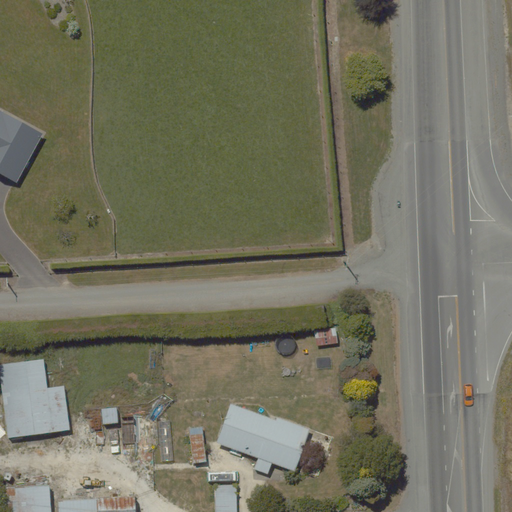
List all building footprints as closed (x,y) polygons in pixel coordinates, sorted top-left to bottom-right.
[(0,174),(15,183),(43,136),(2,113),(0,116),(0,174)] [(47,357),(0,363),(0,384),(7,440),(71,431),(65,386),(51,388),(47,357)] [(311,431),(230,404),(216,445),(258,459),(254,469),(268,474),(271,466),(296,475),(311,431)] [(117,407),(101,408),(102,426),(118,425),(117,407)] [(204,433),(188,435),(192,464),(208,462),(204,433)] [(241,511),(240,481),(215,482),(215,511),(241,511)] [(51,511),(50,487),(0,488),(0,511),(51,511)] [(134,511),(134,499),(98,499),(98,511),(134,511)] [(93,511),(93,502),(58,502),(58,511),(93,511)]
